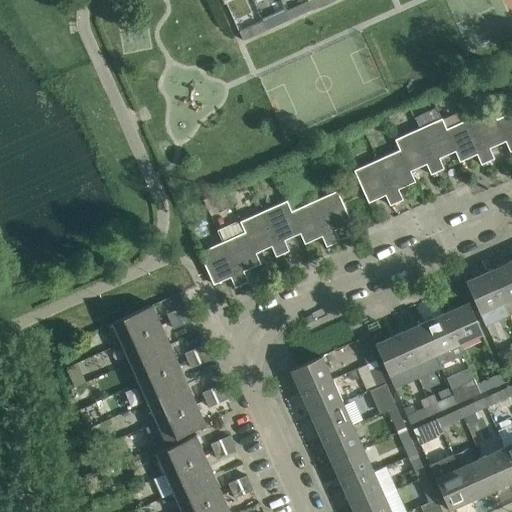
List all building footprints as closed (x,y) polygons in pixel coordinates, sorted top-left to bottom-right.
[(289,19),(306,12),(302,3),(285,11),(289,19)] [(272,27),(289,19),(285,11),(268,18),(272,27)] [(242,40),(260,32),(256,24),(238,32),(242,40)] [(510,151),(511,151),(497,119),(492,108),(469,118),(488,161),(494,158),(489,148),(505,141),(510,151)] [(511,111),(497,119),(511,151),(511,150),(511,111)] [(459,161),(460,161),(441,118),(418,129),(437,171),(444,168),(439,158),(455,151),(459,161)] [(481,164),(488,161),(469,118),(446,129),(441,118),(460,161),(476,154),(481,164)] [(437,171),(418,129),(395,139),(414,181),(415,181),(410,170),(426,163),(430,174),(437,171)] [(398,189),(414,181),(395,139),(399,150),(376,160),(395,202),(402,199),(398,189)] [(389,205),(395,202),(376,160),(354,170),(368,202),(385,195),(389,205)] [(337,190),(314,201),(333,243),(339,240),(334,230),(351,222),(337,190)] [(326,246),(333,243),(314,201),(291,211),(286,200),(286,201),(305,243),(321,236),(326,246)] [(263,211),(282,253),(289,250),(284,240),(299,233),(304,243),(305,243),(286,201),(263,211)] [(275,256),(282,253),(263,211),(240,221),(259,264),(260,263),(255,253),(271,246),(275,256)] [(259,264),(240,221),(239,221),(244,232),(221,242),(240,285),(248,281),(243,271),(259,264)] [(235,287),(240,285),(221,242),(199,252),(213,284),(230,277),(235,287)] [(489,271),(503,302),(508,315),(511,313),(511,260),(511,261),(489,271)] [(503,302),(489,271),(465,282),(479,312),(503,302)] [(468,302),(444,313),(458,344),(482,333),(468,302)] [(111,322),(120,343),(161,325),(152,304),(111,322)] [(166,314),(169,321),(189,312),(185,305),(166,314)] [(189,312),(169,321),(173,328),(192,319),(189,312)] [(462,353),(458,344),(444,313),(421,323),(435,354),(439,363),(462,353)] [(421,323),(398,333),(412,364),(435,354),(421,323)] [(120,343),(129,362),(170,344),(161,325),(120,343)] [(374,344),(388,375),(412,364),(398,333),(374,344)] [(364,336),(356,340),(364,357),(372,354),(364,336)] [(129,362),(138,382),(179,364),(170,344),(129,362)] [(206,352),(203,344),(184,353),(187,360),(206,352)] [(511,356),(511,346),(497,353),(501,361),(511,356)] [(206,352),(187,360),(190,367),(209,358),(206,352)] [(300,393),(331,379),(321,356),(290,370),(300,393)] [(138,382),(147,402),(187,384),(179,364),(138,382)] [(385,383),(378,366),(369,370),(377,387),(385,383)] [(504,382),(500,374),(482,381),(486,390),(504,382)] [(450,387),(453,394),(457,403),(474,395),(480,393),(476,384),(473,377),(450,387)] [(311,416),(342,402),(331,379),(300,393),(311,416)] [(377,387),(371,389),(382,412),(387,410),(395,406),(385,383),(377,387)] [(187,384),(147,402),(156,422),(196,403),(187,384)] [(224,391),(221,384),(201,392),(205,400),(224,391)] [(505,387),(489,395),(492,403),(509,396),(505,387)] [(224,391),(205,400),(208,407),(227,398),(224,391)] [(457,403),(453,394),(436,402),(440,410),(457,403)] [(476,400),(459,408),(463,416),(480,409),(476,400)] [(321,439),(352,425),(342,402),(311,416),(321,439)] [(156,422),(165,442),(205,424),(196,403),(156,422)] [(410,424),(427,416),(424,408),(406,415),(410,424)] [(459,408),(442,416),(446,424),(463,416),(459,408)] [(390,416),(397,433),(406,429),(398,412),(390,416)] [(436,418),(428,422),(435,437),(443,433),(440,427),(436,418)] [(331,462),(362,448),(352,425),(321,439),(331,462)] [(413,446),(406,429),(397,433),(405,449),(413,446)] [(196,434),(155,452),(164,473),(205,455),(196,434)] [(210,444),(213,451),(232,442),(229,435),(210,444)] [(232,442),(213,451),(216,458),(235,449),(232,442)] [(495,488),(511,480),(511,464),(504,447),(481,457),(495,488)] [(342,485),(373,471),(362,448),(331,462),(342,485)] [(472,498),(458,467),(452,454),(428,464),(448,509),(472,498)] [(205,455),(164,473),(173,493),(214,474),(205,455)] [(481,457),(458,467),(472,498),(495,488),(481,457)] [(426,475),(419,458),(410,462),(418,479),(426,475)] [(352,508),(383,494),(373,471),(342,485),(352,508)] [(214,474),(173,493),(181,511),(182,511),(223,494),(214,474)] [(228,483),(231,490),(250,482),(247,474),(228,483)] [(426,475),(418,479),(425,495),(434,492),(426,475)] [(253,489),(250,482),(231,490),(234,497),(253,489)] [(383,494),(352,508),(353,511),(405,511),(406,511),(396,489),(383,494)] [(230,511),(223,494),(182,511),(230,511)] [(428,502),(420,506),(423,511),(442,511),(439,504),(437,498),(428,502)]
